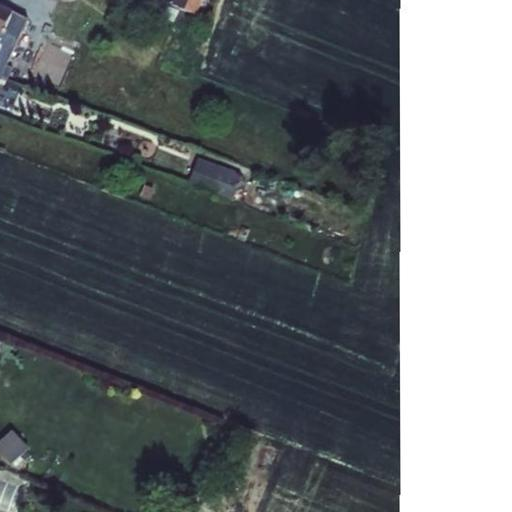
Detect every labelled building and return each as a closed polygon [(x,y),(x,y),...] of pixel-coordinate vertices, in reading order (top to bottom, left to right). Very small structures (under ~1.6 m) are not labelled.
[(154,0),(154,1),(176,8),(198,16),(203,0),(154,0)] [(0,7),(0,72),(3,65),(6,66),(13,51),(16,52),(31,22),(13,13),(0,7)] [(167,8),(162,19),(173,24),(178,13),(167,8)] [(199,160),(189,185),(232,201),(242,176),(199,160)] [(13,432),(0,443),(0,453),(11,466),(29,449),(13,432)]
